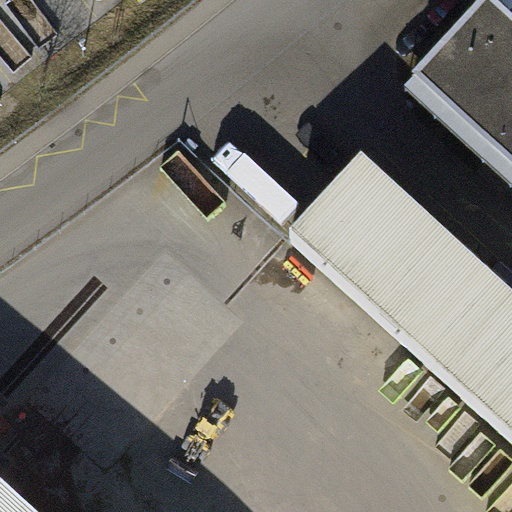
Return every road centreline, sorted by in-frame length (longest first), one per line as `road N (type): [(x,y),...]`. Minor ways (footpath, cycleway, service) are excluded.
road 1 (residential): [(0,231),(279,0)]
road 2 (unknown): [(295,0),(511,188)]
